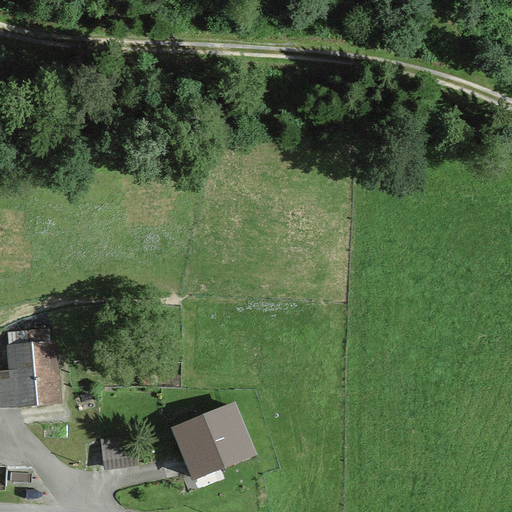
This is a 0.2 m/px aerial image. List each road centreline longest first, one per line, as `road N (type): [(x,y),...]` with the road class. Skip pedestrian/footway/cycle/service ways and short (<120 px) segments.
road 1 (track): [(0,30),(378,66),(483,98)]
road 2 (track): [(0,430),(105,511)]
